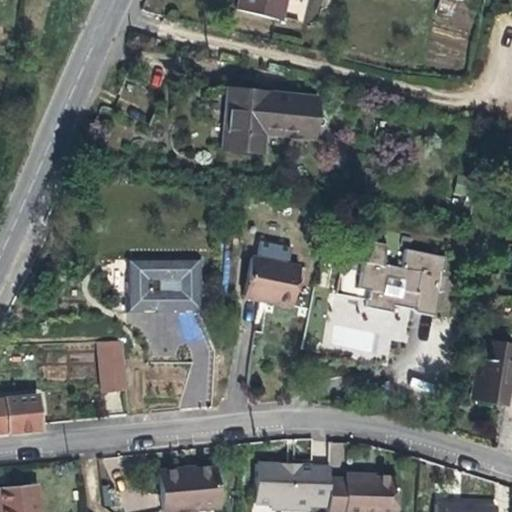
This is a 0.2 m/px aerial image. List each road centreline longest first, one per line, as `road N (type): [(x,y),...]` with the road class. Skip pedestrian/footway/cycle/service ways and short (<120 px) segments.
road 1 (residential): [(0,445),(228,422),(318,423),(511,467)]
road 2 (tertiary): [(0,257),(115,0)]
